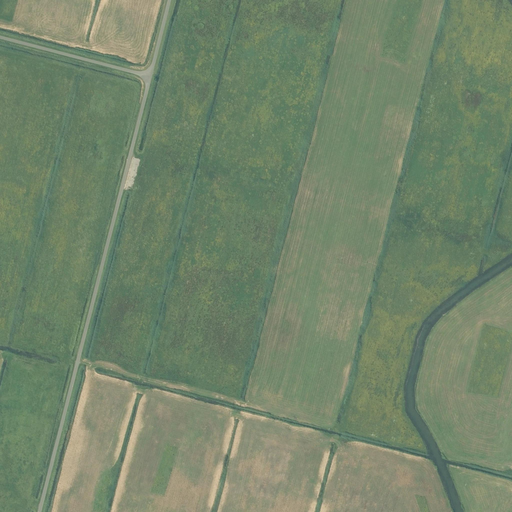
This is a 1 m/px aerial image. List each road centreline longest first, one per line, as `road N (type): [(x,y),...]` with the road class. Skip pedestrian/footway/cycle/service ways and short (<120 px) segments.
road 1 (unclassified): [(39,511),(149,76)]
road 2 (unclassified): [(149,76),(0,37)]
